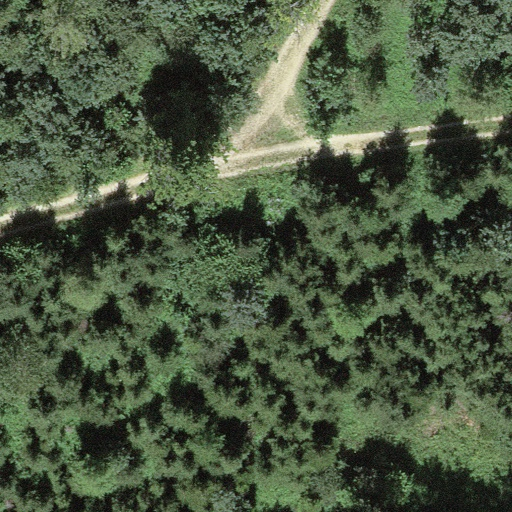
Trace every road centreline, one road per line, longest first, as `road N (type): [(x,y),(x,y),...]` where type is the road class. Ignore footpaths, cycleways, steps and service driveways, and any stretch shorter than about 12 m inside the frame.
road 1 (track): [(249,162),(511,117)]
road 2 (track): [(0,230),(249,162)]
road 3 (track): [(337,0),(249,162)]
